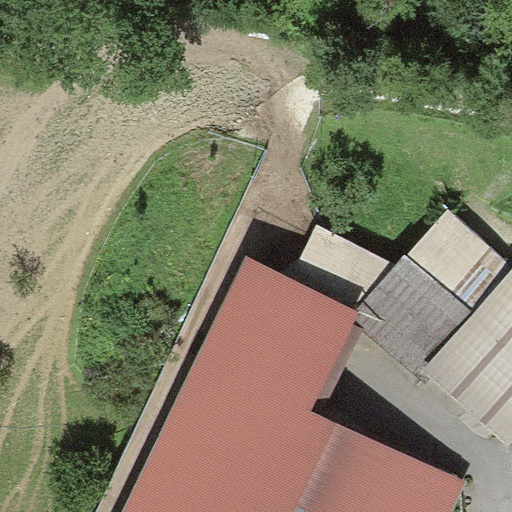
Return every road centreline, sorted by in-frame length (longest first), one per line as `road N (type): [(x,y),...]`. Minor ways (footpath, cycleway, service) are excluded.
road 1 (track): [(511,120),(322,69),(135,40)]
road 2 (track): [(0,207),(58,98),(135,40)]
